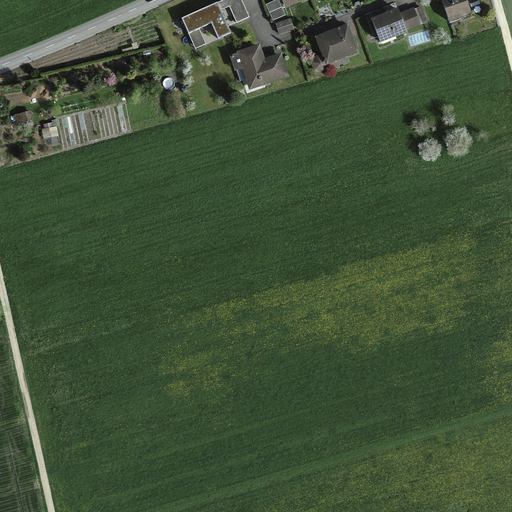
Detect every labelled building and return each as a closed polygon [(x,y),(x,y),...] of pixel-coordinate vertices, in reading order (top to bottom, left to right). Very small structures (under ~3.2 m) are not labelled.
[(241,0),(224,0),(218,3),(229,26),(249,17),(241,0)] [(285,15),(278,0),(272,0),(265,4),(272,20),(285,15)] [(448,19),(469,11),(464,0),(447,0),(442,2),(448,19)] [(218,40),(232,34),(229,26),(218,3),(181,19),(195,50),(207,45),(200,30),(211,24),(218,40)] [(419,25),(426,22),(420,8),(413,11),(413,10),(399,15),(397,11),(371,21),(378,38),(393,32),(395,36),(405,32),(405,31),(419,25)] [(289,20),(275,25),(278,34),(293,29),(289,20)] [(327,34),(328,36),(317,40),(325,58),(316,57),(311,64),(314,71),(322,72),(328,66),(327,63),(356,52),(346,27),(327,34)] [(260,63),(254,48),(230,56),(239,81),(247,79),(249,85),(260,81),(261,84),(285,76),(279,57),(260,63)] [(34,121),(32,111),(14,115),(17,125),(34,121)] [(44,129),(41,130),(42,135),(44,135),(46,147),(60,144),(57,127),(59,126),(58,119),(52,120),(52,123),(43,125),(44,129)]
